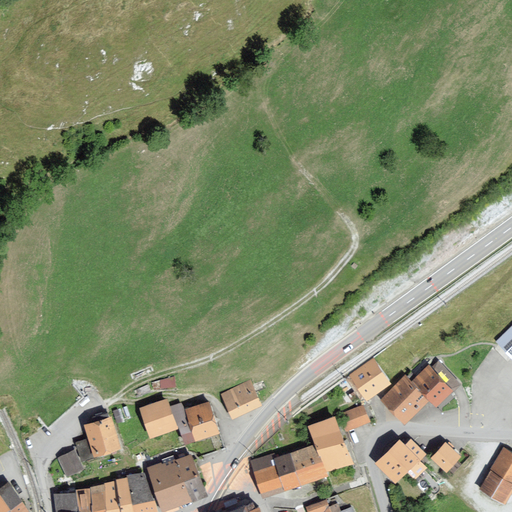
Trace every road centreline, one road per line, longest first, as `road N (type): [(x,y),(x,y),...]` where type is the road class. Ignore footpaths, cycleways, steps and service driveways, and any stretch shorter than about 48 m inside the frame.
road 1 (secondary): [(206,503),(279,400),(511,226)]
road 2 (residential): [(511,435),(399,428),(378,434),(371,457),(386,511)]
road 3 (residential): [(48,511),(41,460),(107,406)]
